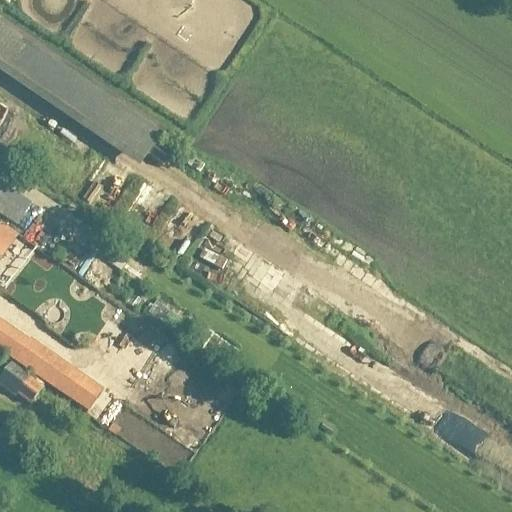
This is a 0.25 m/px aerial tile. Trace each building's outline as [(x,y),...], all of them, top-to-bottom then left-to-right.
[(0,80),(77,133),(138,173),(162,139),(0,27),(0,80)] [(0,222),(20,233),(31,211),(0,194),(0,222)] [(0,260),(16,238),(0,227),(0,260)] [(201,256),(195,266),(210,274),(215,265),(201,256)] [(29,342),(13,365),(86,415),(102,393),(29,342)] [(29,409),(42,392),(9,367),(0,378),(0,390),(14,401),(15,398),(29,409)] [(180,472),(188,456),(178,452),(170,467),(180,472)]
